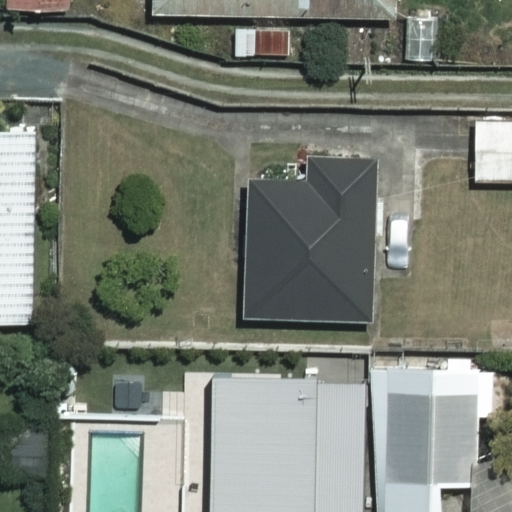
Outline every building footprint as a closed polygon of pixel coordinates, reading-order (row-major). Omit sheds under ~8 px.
[(88,0),(19,0),(19,9),(88,7),(88,0)] [(165,0),(165,13),(401,17),(401,0),(165,0)] [(511,121),(484,122),(484,180),(511,180),(511,121)] [(52,131),(0,131),(0,321),(54,321),(52,131)] [(383,188),(251,187),(250,319),(381,320),(383,188)] [(493,362),(379,362),(378,511),(452,511),(452,489),(493,489),(493,362)] [(153,417),(153,371),(73,370),(73,416),(153,417)] [(361,374),(303,375),(303,412),(362,411),(361,374)] [(267,511),(266,415),(188,416),(188,511),(267,511)] [(171,420),(83,422),(85,469),(172,467),(171,420)] [(59,428),(14,430),(15,475),(60,474),(59,428)] [(373,450),(287,450),(287,483),(373,482),(373,450)]
